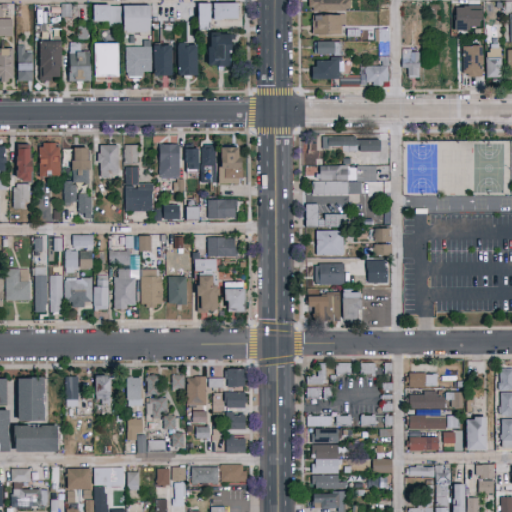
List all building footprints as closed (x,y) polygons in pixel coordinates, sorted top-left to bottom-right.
[(348,0),(348,11),(309,11),(309,0),(348,0)] [(237,20),(213,20),(213,3),(237,3),(237,20)] [(197,21),(197,4),(210,4),(210,21),(197,21)] [(123,32),(123,24),(93,24),(93,6),(149,6),(149,32),(123,32)] [(454,6),(482,6),(482,31),(453,30),(454,6)] [(344,35),(312,35),(312,15),(344,15),(344,35)] [(0,19),(11,19),(11,36),(0,36),(0,19)] [(486,45),(486,23),(499,23),(499,45),(486,45)] [(375,42),(375,29),(388,29),(388,42),(375,42)] [(206,66),(206,36),(230,36),(230,66),(206,66)] [(60,81),(38,81),(38,42),(60,42),(60,81)] [(341,55),(313,55),(313,42),(341,42),(341,55)] [(90,52),(90,82),(68,82),(68,43),(79,43),(79,52),(90,52)] [(118,43),(118,78),(95,78),(95,43),(118,43)] [(197,43),(197,75),(177,75),(177,43),(197,43)] [(31,45),(31,81),(17,81),(17,45),(31,45)] [(171,46),(171,76),(154,76),(154,46),(171,46)] [(481,77),(462,77),(462,46),(481,46),(481,77)] [(126,77),(126,47),(151,47),(151,77),(126,77)] [(0,82),(0,48),(12,48),(12,82),(0,82)] [(486,49),(500,49),(500,78),(486,78),(486,49)] [(419,50),(419,78),(409,78),(409,69),(402,69),(402,50),(419,50)] [(387,86),(341,86),(341,80),(311,80),(311,60),(339,60),(339,77),(360,77),(360,66),(387,66),(387,86)] [(379,151),(321,151),(321,137),(379,137),(379,151)] [(59,177),(39,177),(39,144),(59,144),(59,177)] [(179,179),(158,179),(158,144),(179,144),(179,179)] [(118,145),(118,178),(98,178),(98,145),(118,145)] [(137,145),(137,164),(124,164),(124,145),(137,145)] [(216,183),(200,183),(200,146),(216,146),(216,183)] [(219,184),(219,147),(240,147),(240,184),(219,184)] [(16,148),(31,148),(31,182),(16,182),(16,148)] [(88,183),(70,183),(70,148),(88,148),(88,183)] [(198,148),(198,173),(185,173),(185,148),(198,148)] [(315,195),(314,167),(375,166),(376,183),(361,183),(361,194),(315,195)] [(152,184),(152,211),(124,211),(124,167),(138,167),(138,184),(152,184)] [(60,181),(61,203),(72,203),(71,181),(60,181)] [(11,208),(12,184),(30,185),(29,209),(11,208)] [(65,202),(65,186),(75,186),(75,195),(91,195),(91,217),(77,218),(77,202),(65,202)] [(236,200),(236,218),(207,218),(207,200),(236,200)] [(318,204),(318,215),(342,215),(342,227),(305,227),(305,204),(318,204)] [(162,207),(178,207),(178,221),(162,221),(162,207)] [(198,208),(198,220),(185,220),(185,208),(198,208)] [(374,255),(374,229),(390,229),(390,255),(374,255)] [(342,255),(315,255),(315,231),(342,231),(342,255)] [(92,236),(92,270),(65,270),(65,252),(73,252),(73,236),(92,236)] [(150,238),(150,250),(138,250),(138,238),(150,238)] [(235,256),(207,256),(207,238),(235,238),(235,256)] [(109,267),(109,252),(136,252),(136,309),(114,309),(114,267),(109,267)] [(386,284),(366,284),(366,261),(386,261),(386,284)] [(314,285),(314,264),(343,264),(343,285),(314,285)] [(62,276),(62,314),(34,314),(34,267),(46,267),(46,276),(62,276)] [(6,300),(6,269),(29,269),(29,300),(6,300)] [(161,270),(161,307),(140,307),(140,270),(161,270)] [(94,279),(94,275),(108,275),(108,310),(92,310),(92,307),(65,307),(65,278),(94,279)] [(168,305),(168,276),(185,276),(185,305),(168,305)] [(197,312),(197,276),(217,276),(217,312),(197,312)] [(244,313),(225,313),(225,282),(244,282),(244,313)] [(342,321),(342,291),(360,291),(360,321),(342,321)] [(307,296),(338,296),(338,321),(307,321),(307,296)] [(306,385),(306,376),(317,376),(317,364),(325,363),(325,384),(306,385)] [(335,364),(351,364),(351,374),(335,374),(335,364)] [(360,375),(360,364),(374,364),(374,375),(360,375)] [(391,364),(391,391),(383,391),(383,364),(391,364)] [(245,369),(245,387),(225,387),(225,369),(245,369)] [(511,369),(511,416),(500,416),(500,369),(511,369)] [(408,387),(408,373),(436,373),(436,387),(408,387)] [(158,375),(158,394),(146,394),(146,375),(158,375)] [(95,404),(95,376),(110,376),(110,404),(95,404)] [(171,388),(171,376),(183,376),(183,388),(171,388)] [(77,377),(77,407),(65,407),(65,377),(77,377)] [(205,377),(205,406),(187,406),(187,377),(205,377)] [(17,378),(43,378),(43,421),(17,421),(17,378)] [(141,378),(141,406),(126,406),(126,378),(141,378)] [(221,387),(209,387),(209,379),(221,380),(221,387)] [(320,398),(306,399),(306,389),(319,388),(320,398)] [(462,408),(409,409),(408,393),(462,392),(462,408)] [(245,393),(245,408),(225,408),(225,393),(245,393)] [(146,399),(168,399),(168,418),(146,418),(146,399)] [(383,410),(384,403),(392,405),(391,411),(383,410)] [(0,452),(0,409),(8,409),(8,452),(0,452)] [(206,412),(206,423),(192,423),(192,412),(206,412)] [(244,431),(225,431),(225,413),(244,413),(244,431)] [(173,415),(160,415),(160,429),(172,429),(173,415)] [(458,416),(458,430),(409,430),(409,415),(458,416)] [(375,416),(375,426),(360,426),(360,416),(375,416)] [(306,417),(351,417),(351,427),(306,427),(306,417)] [(485,451),(466,451),(466,417),(485,417),(485,451)] [(165,453),(137,453),(137,441),(127,441),(127,419),(144,419),(144,441),(165,441),(165,453)] [(511,447),(500,447),(500,419),(511,419),(511,447)] [(56,452),(14,452),(14,426),(56,426),(56,452)] [(208,428),(208,439),(196,439),(196,428),(208,428)] [(312,476),(311,430),(338,430),(338,488),(311,489),(311,476),(312,476)] [(172,448),(172,434),(183,434),(183,448),(172,448)] [(438,443),(438,451),(408,451),(408,436),(455,436),(455,443),(438,443)] [(245,454),(225,454),(225,438),(245,438),(245,454)] [(391,459),(391,473),(372,473),(372,459),(391,459)] [(219,465),(246,465),(246,483),(191,483),(191,467),(219,467),(219,465)] [(476,465),(494,465),(494,494),(476,494),(476,465)] [(447,511),(434,511),(436,477),(404,477),(404,466),(449,467),(447,511)] [(185,506),(172,506),(172,467),(185,467),(185,506)] [(94,511),(94,469),(122,468),(123,485),(107,485),(107,511),(94,511)] [(66,469),(90,469),(90,491),(79,491),(79,504),(66,504),(66,469)] [(169,469),(169,487),(157,487),(157,469),(169,469)] [(3,482),(3,470),(29,470),(29,482),(3,482)] [(140,473),(140,503),(127,503),(127,473),(140,473)] [(385,478),(385,487),(368,487),(368,478),(385,478)] [(452,511),(452,485),(463,485),(463,511),(452,511)] [(47,489),(47,509),(12,509),(12,489),(47,489)] [(312,511),(312,494),(345,494),(345,511),(312,511)] [(511,497),(511,511),(498,511),(498,497),(511,497)] [(482,511),(467,511),(467,498),(482,498),(482,511)] [(417,509),(417,500),(430,500),(430,511),(405,511),(405,509),(417,509)] [(155,511),(155,501),(167,501),(167,511),(155,511)]
